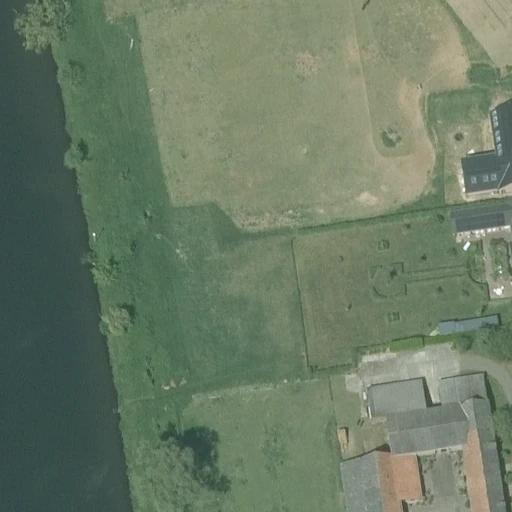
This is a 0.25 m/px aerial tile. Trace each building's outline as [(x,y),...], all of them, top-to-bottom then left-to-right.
[(497,161),(486,175),(462,179),(465,200),(499,195),(499,197),(511,195),(511,116),(491,120),(497,161)] [(504,232),(501,211),(463,216),(467,238),(504,232)] [(456,337),(455,327),(439,329),(440,339),(456,337)] [(486,407),(486,406),(482,378),(437,385),(441,414),(486,407)] [(503,511),(488,406),(486,406),(486,407),(441,414),(425,416),(421,385),(366,393),(371,425),(385,423),(391,460),(340,467),(346,511),(503,511)]
